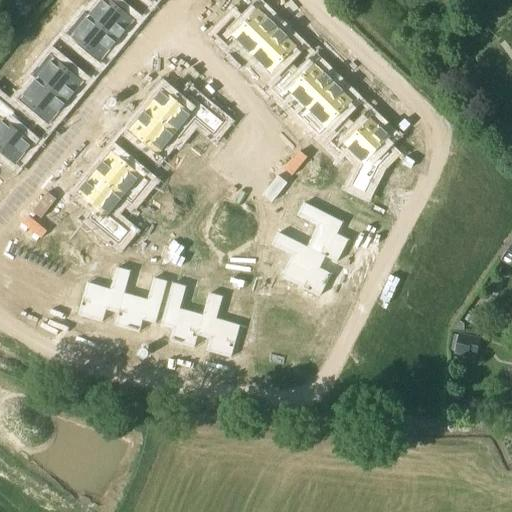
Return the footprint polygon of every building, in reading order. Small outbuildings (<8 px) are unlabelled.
[(111,0),(100,0),(87,16),(117,41),(135,20),(111,0)] [(233,18),(216,35),(226,44),(233,37),(251,55),(278,27),(259,8),(241,26),(233,18)] [(87,16),(69,38),(100,63),(117,41),(87,16)] [(278,27),(251,55),(270,74),(297,46),(278,27)] [(54,56),(36,78),(66,103),(84,81),(54,56)] [(315,63),(287,91),(306,110),(334,82),(315,63)] [(36,78),(18,99),(48,124),(66,103),(36,78)] [(334,82),(306,110),(326,128),(353,100),(334,82)] [(162,89),(145,110),(175,135),(192,115),(202,124),(210,113),(189,95),(181,105),(162,89)] [(145,110),(128,130),(158,155),(175,135),(145,110)] [(344,126),(327,143),(336,152),(342,145),(362,164),(351,187),(363,193),(378,166),(389,154),(381,146),(390,137),(370,117),(353,135),(344,126)] [(2,119),(0,121),(0,152),(15,165),(33,144),(2,119)] [(111,151),(94,171),(124,196),(141,176),(111,151)] [(94,171),(77,192),(96,208),(88,217),(109,235),(118,225),(108,216),(124,196),(94,171)] [(302,202),(296,215),(316,226),(305,247),(325,258),(336,263),(348,239),(337,234),(343,222),(302,202)] [(284,237),(278,251),(298,261),(288,282),(319,297),(331,273),(320,268),(325,258),(305,247),(284,237)] [(49,253),(20,286),(43,306),(48,300),(61,304),(64,296),(81,301),(86,282),(92,261),(75,256),(65,268),(49,253)] [(81,301),(77,315),(102,323),(106,310),(118,314),(124,293),(130,271),(116,267),(110,289),(86,282),(81,301)] [(118,314),(115,326),(139,333),(142,321),(155,324),(167,281),(153,277),(147,299),(124,293),(118,314)] [(171,282),(159,325),(172,329),(168,341),(192,348),(196,336),(202,314),(179,308),(186,286),(171,282)] [(202,314),(196,336),(208,339),(205,351),(230,359),(240,325),(216,318),(222,297),(208,293),(202,314)] [(248,300),(240,331),(251,334),(245,359),(284,370),(294,332),(293,332),(295,322),(273,316),(275,307),(248,300)] [(459,332),(458,334),(454,354),(468,357),(472,335),(459,332)]
